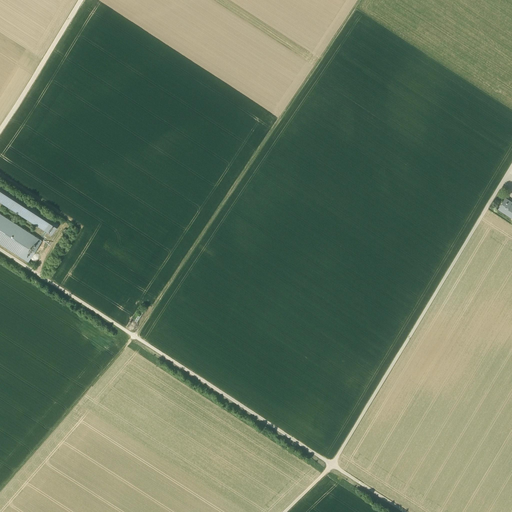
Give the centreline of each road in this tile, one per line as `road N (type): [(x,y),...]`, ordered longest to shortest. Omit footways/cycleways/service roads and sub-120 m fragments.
road 1 (track): [(133,336),(361,0)]
road 2 (track): [(332,466),(0,250)]
road 3 (track): [(511,175),(332,466)]
road 4 (track): [(133,336),(0,497)]
road 5 (track): [(0,129),(81,0)]
